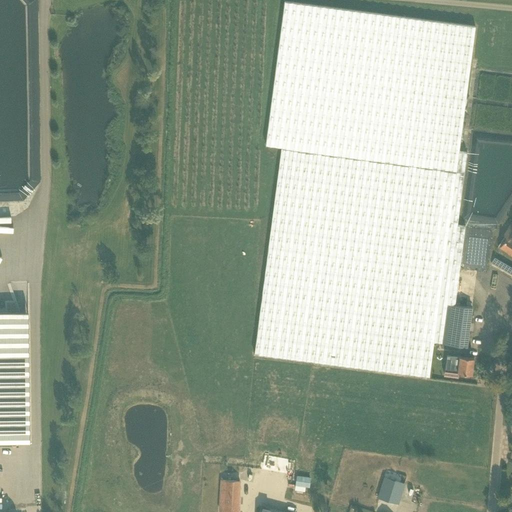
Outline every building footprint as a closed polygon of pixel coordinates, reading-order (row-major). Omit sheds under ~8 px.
[(434,341),(442,342),(448,304),(455,305),(464,227),(457,226),(466,150),(459,150),(477,27),(284,1),(266,145),(282,147),(254,354),(429,376),(434,341)] [(469,215),(469,227),(495,228),(496,216),(469,215)] [(511,240),(507,237),(501,247),(511,254),(511,240)] [(448,304),(442,342),(442,344),(467,347),(472,307),(455,305),(448,304)] [(20,311),(0,311),(0,442),(30,442),(29,325),(20,326),(20,311)] [(458,365),(449,364),(446,364),(446,370),(457,372),(472,374),(474,358),(460,356),(458,365)] [(295,485),(309,487),(311,477),(297,475),(295,485)] [(224,510),(223,511),(237,511),(240,481),(221,480),(220,510),(224,510)] [(396,493),(400,482),(394,480),(390,491),(396,493)]
